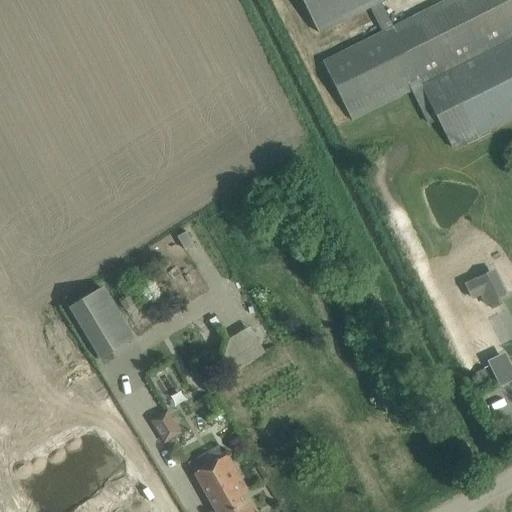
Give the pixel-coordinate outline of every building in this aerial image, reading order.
[(301,0),(320,34),(370,9),(381,31),(393,26),(381,3),(385,0),(301,0)] [(381,31),(322,61),(349,115),(408,85),(410,89),(421,84),(419,80),(511,33),(511,0),(444,0),(393,26),(381,31)] [(511,38),(421,84),(410,89),(428,126),(438,122),(452,150),(511,119),(511,38)] [(476,298),(485,294),(490,306),(511,296),(498,269),(469,283),(476,298)] [(97,356),(131,335),(99,284),(65,305),(97,356)] [(223,344),(237,367),(267,349),(253,326),(223,344)] [(489,362),(502,388),(511,382),(511,364),(506,353),(489,362)] [(152,422),(154,426),(158,424),(168,440),(179,433),(166,413),(152,422)] [(37,417),(0,438),(0,455),(33,511),(58,511),(106,483),(123,511),(150,511),(102,431),(60,456),(37,417)] [(199,458),(188,464),(193,473),(215,511),(251,511),(242,494),(246,492),(232,467),(225,454),(218,458),(204,466),(199,458)] [(0,511),(11,511),(0,491),(0,511)] [(111,511),(101,494),(71,511),(111,511)]
